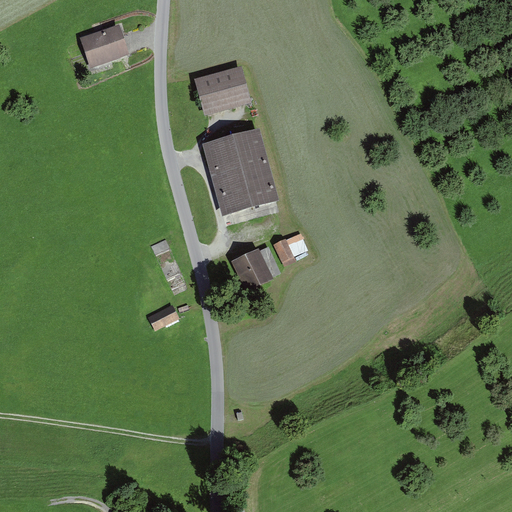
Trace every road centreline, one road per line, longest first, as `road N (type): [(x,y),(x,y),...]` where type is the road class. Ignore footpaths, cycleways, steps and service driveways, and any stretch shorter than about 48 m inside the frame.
road 1 (residential): [(166,0),(163,125),(219,373),(218,511)]
road 2 (track): [(0,417),(218,445)]
road 3 (track): [(250,115),(230,120),(202,145),(222,228),(217,246),(196,257)]
